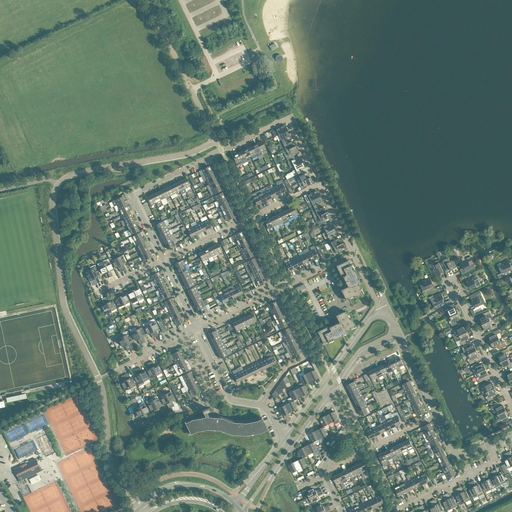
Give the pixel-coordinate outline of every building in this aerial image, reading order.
[(287,131),(284,124),(278,127),(279,128),(272,131),(275,137),(275,136),(287,131)] [(289,136),(287,131),(275,136),(279,144),(285,142),(283,139),(289,136)] [(262,141),(257,144),(261,152),(266,149),(262,141)] [(286,144),(285,142),(279,144),(280,145),(279,146),(280,149),(285,148),(286,150),(294,147),(294,146),(291,141),(286,144)] [(261,152),(257,144),(252,146),(257,157),(262,155),(261,152)] [(257,157),(252,146),(247,149),(251,156),(252,159),(257,157)] [(293,155),(298,152),(295,146),(294,146),(294,147),(286,150),(283,152),(287,160),(292,157),(294,156),(293,155)] [(251,156),(247,149),(242,151),(246,159),(251,156)] [(246,159),(242,151),(237,153),(242,164),(247,162),(246,159)] [(242,164),(237,153),(232,156),(237,166),(242,164)] [(303,162),(300,156),(293,159),(292,157),(287,160),(288,163),(287,163),(290,168),(294,166),(302,162),(303,162)] [(304,168),(302,162),(294,166),(296,171),(293,173),(294,175),(300,173),(299,170),(304,168)] [(201,176),(212,171),(209,166),(198,171),(201,176)] [(214,176),(212,171),(201,176),(203,181),(206,180),(214,176)] [(300,173),(294,175),(298,183),(301,182),(309,178),(307,173),(301,175),(300,173)] [(216,181),(214,176),(206,180),(209,185),(216,181)] [(307,187),(313,184),(310,177),(309,178),(301,182),(304,187),(306,186),(307,187)] [(186,178),(181,181),(185,189),(190,186),(186,178)] [(286,191),(283,184),(282,180),(276,183),(277,185),(281,193),(286,191)] [(181,181),(176,183),(180,191),(181,194),(186,192),(185,189),(181,181)] [(219,186),(216,181),(209,185),(206,186),(209,191),(219,186)] [(180,191),(176,183),(171,185),(175,193),(180,191)] [(175,193),(171,185),(166,188),(170,196),(175,193)] [(276,196),(272,188),(271,185),(266,187),(267,190),(271,198),(276,196)] [(281,193),(277,185),(272,188),(276,196),(281,193)] [(221,191),(219,186),(209,191),(211,196),(221,191)] [(170,196),(166,188),(162,190),(165,198),(170,196)] [(162,190),(157,193),(162,203),(166,200),(165,198),(162,190)] [(266,200),(262,192),(261,190),(256,192),(261,203),(266,200)] [(271,198),(267,190),(262,192),(266,200),(271,198)] [(307,194),(303,196),(307,202),(318,197),(319,196),(316,190),(310,193),(310,194),(308,195),(307,194)] [(224,197),(222,192),(214,196),(217,201),(224,197)] [(261,203),(256,192),(251,194),(256,205),(261,203)] [(157,193),(152,195),(156,203),(157,205),(162,203),(157,193)] [(156,203),(152,195),(147,197),(151,205),(156,203)] [(117,205),(124,201),(122,196),(111,202),(114,207),(117,205)] [(227,202),(224,197),(217,201),(219,206),(227,202)] [(321,202),(318,197),(307,202),(309,207),(310,207),(311,210),(316,207),(315,205),(321,202)] [(119,210),(127,206),(124,201),(117,205),(119,210)] [(229,207),(227,202),(219,206),(221,211),(229,207)] [(129,211),(127,206),(119,210),(121,215),(129,211)] [(326,212),(323,207),(319,209),(318,206),(316,207),(311,210),(313,213),(312,213),(314,218),(326,212)] [(232,212),(229,207),(221,211),(224,216),(232,212)] [(294,207),(289,209),(292,217),(298,215),(294,207)] [(292,217),(289,209),(284,212),(288,220),(292,217)] [(132,216),(129,211),(121,215),(124,220),(132,216)] [(222,223),(234,217),(232,212),(224,216),(220,218),(222,223)] [(288,220),(284,212),(279,214),(283,222),(284,224),(289,222),(288,220)] [(323,221),(330,218),(327,212),(326,212),(314,218),(317,223),(319,225),(324,223),(323,221)] [(283,222),(279,214),(274,216),(278,224),(283,222)] [(126,225),(134,221),(132,216),(124,220),(121,221),(123,226),(126,225)] [(279,227),(278,224),(274,216),(269,219),(273,227),(274,229),(279,227)] [(273,227),(269,219),(264,221),(268,229),(273,227)] [(164,221),(156,225),(158,230),(166,226),(169,224),(166,220),(164,221)] [(207,220),(201,222),(205,230),(210,227),(207,220)] [(136,226),(134,221),(126,225),(128,230),(136,226)] [(335,228),(331,221),(325,224),(324,223),(319,225),(319,226),(320,228),(323,227),(326,232),(334,228),(335,228)] [(205,230),(201,222),(197,224),(200,232),(205,230)] [(200,232),(197,224),(192,227),(196,235),(200,232)] [(136,226),(128,230),(126,231),(129,236),(139,231),(136,226)] [(168,231),(166,226),(158,230),(161,234),(168,231)] [(196,235),(192,227),(187,229),(191,237),(196,235)] [(336,233),(334,228),(326,232),(323,233),(326,241),(332,239),(330,236),(336,233)] [(171,235),(168,231),(161,234),(163,239),(171,235)] [(244,237),(241,231),(231,236),(232,238),(231,238),(233,242),(236,240),(244,237)] [(142,237),(140,232),(135,235),(132,236),(134,241),(142,237)] [(174,234),(171,235),(163,239),(165,244),(175,239),(176,239),(174,234)] [(144,242),(142,237),(134,241),(137,246),(144,242)] [(246,241),(244,237),(236,240),(238,245),(246,241)] [(333,241),(332,239),(326,241),(330,249),(341,244),(341,243),(339,238),(333,241)] [(177,242),(175,239),(165,244),(168,249),(176,245),(175,243),(177,242)] [(248,246),(246,241),(238,245),(240,250),(248,246)] [(147,247),(144,242),(137,246),(139,251),(147,247)] [(341,244),(330,249),(333,254),(334,255),(338,253),(338,252),(339,252),(345,249),(342,243),(341,243),(341,244)] [(218,244),(213,246),(217,254),(222,251),(218,244)] [(217,254),(213,246),(208,248),(212,256),(217,254)] [(251,251),(248,246),(240,250),(243,255),(251,251)] [(318,257),(314,249),(315,249),(314,246),(310,247),(311,250),(309,251),(313,259),(318,257)] [(149,252),(147,247),(139,251),(141,256),(149,252)] [(212,256),(208,248),(203,251),(207,259),(212,256)] [(207,259),(203,251),(198,253),(202,261),(207,259)] [(253,256),(251,251),(243,255),(245,260),(253,256)] [(313,259),(309,251),(304,254),(308,261),(313,259)] [(152,257),(149,252),(141,256),(144,261),(152,257)] [(308,261),(304,254),(299,256),(303,264),(308,261)] [(122,255),(117,258),(123,271),(126,270),(123,263),(126,262),(122,255)] [(303,264),(299,256),(294,258),(298,266),(303,264)] [(467,259),(460,263),(462,267),(463,268),(464,268),(467,273),(469,272),(476,269),(474,266),(475,266),(472,260),(470,257),(466,258),(467,259)] [(123,271),(117,258),(111,260),(115,267),(118,266),(121,272),(123,271)] [(256,263),(254,258),(243,263),(246,268),(256,263)] [(293,269),(288,258),(286,259),(284,260),(284,261),(283,261),(288,271),(293,269)] [(298,266),(294,258),(290,261),(288,258),(293,269),(298,266)] [(447,270),(450,269),(452,268),(452,270),(456,267),(453,260),(450,261),(448,258),(443,261),(447,270)] [(113,268),(109,261),(108,259),(103,261),(110,277),(113,276),(110,270),(113,268)] [(185,265),(183,260),(175,264),(177,269),(185,265)] [(509,265),(510,264),(508,260),(501,264),(502,266),(499,268),(501,273),(497,275),(499,279),(511,272),(510,270),(511,269),(509,265)] [(110,277),(103,261),(97,264),(102,274),(105,272),(108,278),(110,277)] [(361,289),(357,282),(357,280),(358,279),(354,269),(352,270),(347,261),(336,266),(336,267),(341,276),(342,275),(347,287),(341,290),(345,299),(345,300),(353,296),(354,298),(361,294),(359,290),(361,289)] [(259,268),(256,263),(246,268),(248,273),(259,268)] [(436,277),(440,275),(439,274),(444,272),(439,263),(433,265),(435,269),(432,270),(436,277)] [(90,267),(91,270),(97,283),(100,282),(97,276),(100,275),(95,265),(90,267)] [(180,274),(187,270),(185,265),(177,269),(180,274)] [(251,278),(261,273),(259,268),(248,273),(251,278)] [(97,283),(91,270),(86,273),(89,280),(92,279),(95,285),(97,283)] [(190,275),(187,270),(180,274),(182,278),(190,275)] [(153,280),(161,277),(159,272),(151,275),(153,280)] [(253,283),(263,277),(261,273),(251,278),(253,283)] [(192,280),(190,275),(182,278),(184,283),(192,280)] [(156,285),(163,281),(161,277),(153,280),(156,285)] [(266,282),(263,277),(253,283),(255,288),(266,282)] [(434,286),(433,286),(431,282),(432,281),(430,277),(422,281),(424,283),(420,285),(423,291),(422,291),(424,294),(435,288),(434,286)] [(480,284),(478,279),(478,278),(474,280),(473,277),(465,281),(468,285),(469,285),(471,289),(480,284)] [(195,285),(192,280),(184,283),(187,288),(195,285)] [(166,286),(163,281),(156,285),(158,290),(166,286)] [(133,284),(130,285),(137,298),(142,296),(139,289),(136,290),(133,284)] [(137,298),(130,285),(128,287),(131,293),(128,294),(131,301),(137,298)] [(237,296),(234,288),(232,285),(227,288),(233,298),(237,296)] [(168,291),(166,286),(158,290),(160,295),(168,291)] [(198,291),(195,286),(188,290),(190,295),(198,291)] [(239,286),(234,288),(237,296),(242,293),(239,286)] [(227,288),(222,290),(224,293),(228,301),(233,298),(227,288)] [(120,290),(117,292),(124,305),(129,302),(126,295),(123,296),(120,290)] [(163,300),(171,296),(168,291),(160,295),(163,300)] [(200,296),(198,291),(190,295),(192,300),(200,296)] [(124,305),(117,292),(115,293),(118,299),(115,300),(118,307),(124,305)] [(485,303),(483,297),(481,294),(478,296),(476,292),(469,296),(471,299),(470,300),(473,304),(474,303),(476,307),(485,303)] [(228,301),(224,293),(219,295),(223,303),(228,301)] [(444,302),(442,298),(443,297),(441,293),(434,296),(433,295),(428,298),(430,302),(432,301),(434,307),(433,307),(435,310),(440,307),(439,304),(444,302)] [(203,301),(200,296),(192,300),(195,305),(203,301)] [(107,297),(104,298),(111,311),(116,308),(113,301),(110,303),(107,297)] [(111,311),(104,298),(102,299),(105,305),(102,307),(106,314),(111,311)] [(164,302),(161,303),(163,308),(166,307),(174,303),(171,298),(164,302)] [(205,300),(203,301),(195,305),(197,310),(205,306),(208,305),(205,300)] [(278,306),(275,301),(267,305),(270,310),(278,306)] [(176,308),(174,303),(166,307),(168,312),(176,308)] [(452,304),(438,311),(438,312),(439,311),(441,314),(445,313),(447,318),(445,319),(450,317),(458,313),(455,307),(454,308),(452,304)] [(207,311),(205,306),(197,310),(200,315),(207,311)] [(280,311),(278,306),(270,310),(272,315),(280,311)] [(179,313),(176,308),(168,312),(171,316),(179,313)] [(282,316),(280,311),(272,315),(274,320),(282,316)] [(345,311),(335,316),(339,322),(327,328),(327,327),(317,331),(323,343),(332,339),(333,340),(342,336),(343,335),(342,334),(351,329),(350,327),(354,325),(351,318),(349,319),(345,311)] [(484,317),(479,319),(482,325),(490,321),(493,319),(489,311),(482,314),(484,317)] [(181,318),(179,313),(171,316),(173,321),(181,318)] [(461,318),(458,313),(450,317),(451,319),(449,320),(451,326),(457,324),(456,321),(461,318)] [(252,314),(247,316),(251,324),(256,321),(252,314)] [(251,324),(247,316),(242,318),(246,326),(251,324)] [(285,321),(282,316),(274,320),(272,321),(274,326),(277,325),(285,321)] [(181,318),(173,321),(171,322),(173,328),(183,323),(181,318)] [(246,326),(242,318),(238,321),(241,329),(246,326)] [(158,328),(154,321),(153,319),(148,321),(149,324),(155,337),(158,335),(155,329),(158,328)] [(155,337),(149,324),(148,321),(143,324),(147,333),(150,332),(153,338),(155,337)] [(241,329),(238,321),(232,323),(236,331),(241,329)] [(287,326),(285,321),(277,325),(279,330),(287,326)] [(493,326),(490,321),(482,325),(484,330),(489,328),(491,331),(497,327),(496,325),(493,326)] [(454,338),(467,332),(464,326),(460,328),(458,326),(453,329),(455,333),(452,334),(454,338)] [(143,343),(136,330),(135,327),(130,330),(134,340),(137,338),(140,344),(143,343)] [(141,327),(136,330),(143,343),(145,342),(142,336),(145,334),(141,327)] [(290,333),(288,328),(280,331),(283,337),(290,333)] [(488,338),(491,343),(499,339),(496,334),(500,332),(498,329),(492,333),(493,335),(488,338)] [(219,335),(217,330),(209,334),(211,339),(219,335)] [(132,341),(129,334),(127,331),(122,334),(123,336),(130,349),(132,348),(129,342),(132,341)] [(466,339),(470,337),(467,332),(454,338),(456,342),(458,341),(461,345),(468,342),(466,339)] [(293,338),(290,333),(283,337),(285,341),(293,338)] [(221,340),(219,335),(211,339),(214,344),(221,340)] [(130,349),(123,336),(118,339),(121,346),(124,344),(127,351),(130,349)] [(295,342),(293,338),(285,341),(283,343),(285,347),(295,342)] [(504,340),(500,342),(499,339),(491,343),(493,349),(498,347),(500,349),(506,346),(504,340)] [(224,345),(221,340),(214,344),(216,348),(224,345)] [(298,347),(295,342),(285,347),(287,352),(298,347)] [(468,355),(476,350),(474,345),(470,347),(469,344),(462,347),(465,353),(467,352),(468,355)] [(226,349),(224,345),(216,348),(218,353),(226,349)] [(300,352),(298,347),(287,352),(290,357),(300,352)] [(232,353),(229,348),(226,349),(218,353),(221,358),(232,353)] [(497,357),(500,362),(508,358),(506,353),(509,351),(507,348),(501,352),(502,354),(497,357)] [(171,361),(174,359),(181,355),(179,350),(168,356),(171,361)] [(479,356),(476,350),(468,355),(469,357),(467,358),(470,364),(475,361),(474,359),(479,356)] [(271,352),(266,355),(267,358),(271,365),(276,363),(272,355),(271,352)] [(184,360),(181,355),(174,359),(176,364),(184,360)] [(400,357),(394,359),(398,368),(397,368),(398,371),(401,369),(399,367),(404,365),(400,357)] [(271,365),(267,358),(262,360),(266,368),(271,365)] [(511,359),(510,361),(508,358),(500,362),(503,368),(508,365),(509,368),(511,366),(511,359)] [(398,368),(394,359),(389,362),(393,370),(397,368),(398,368)] [(176,370),(186,365),(184,360),(176,364),(173,365),(176,370)] [(266,368),(262,360),(257,362),(261,370),(266,368)] [(152,361),(150,362),(156,376),(161,373),(158,366),(155,367),(152,361)] [(156,376),(150,362),(147,364),(150,370),(147,371),(151,378),(156,376)] [(261,370),(257,362),(253,365),(256,373),(261,370)] [(393,370),(389,362),(384,364),(388,373),(387,373),(388,376),(390,374),(389,372),(393,370)] [(477,373),(485,369),(483,364),(478,366),(476,363),(471,366),(474,372),(476,371),(477,373)] [(388,373),(384,364),(379,367),(383,375),(387,373),(388,373)] [(178,375),(189,370),(186,365),(176,370),(178,375)] [(256,373),(253,365),(248,367),(251,375),(256,373)] [(247,377),(243,369),(241,366),(236,369),(238,372),(242,380),(247,377)] [(140,367),(137,369),(145,385),(150,382),(145,372),(143,373),(140,367)] [(251,375),(248,367),(243,369),(247,377),(251,375)] [(292,369),(290,370),(292,375),(298,373),(296,369),(295,367),(292,369)] [(383,375),(379,367),(374,369),(378,378),(377,378),(378,381),(380,379),(379,377),(383,375)] [(137,369),(134,370),(137,376),(134,377),(139,387),(145,385),(137,369)] [(378,378),(374,369),(368,372),(372,380),(377,378),(378,378)] [(488,375),(485,369),(477,373),(478,376),(476,377),(479,383),(485,380),(483,377),(488,375)] [(314,370),(309,372),(313,380),(318,378),(316,373),(314,370)] [(181,382),(192,377),(189,372),(179,377),(181,382)] [(242,380),(238,372),(233,374),(237,382),(242,380)] [(303,372),(298,374),(300,377),(299,377),(302,382),(303,385),(309,382),(305,374),(303,372)] [(313,380),(309,372),(305,374),(309,382),(313,380)] [(127,374),(124,375),(130,388),(136,385),(132,378),(130,380),(127,374)] [(130,388),(124,375),(121,376),(124,382),(122,384),(125,391),(126,393),(132,390),(130,388)] [(194,382),(192,377),(181,382),(184,387),(194,382)] [(361,386),(359,384),(357,385),(355,381),(347,385),(349,390),(358,386),(358,387),(361,386)] [(401,385),(403,389),(404,390),(412,386),(410,381),(401,385)] [(197,387),(194,382),(184,387),(186,392),(197,387)] [(302,382),(298,385),(299,388),(303,396),(308,393),(304,385),(303,385),(302,382)] [(486,382),(480,385),(482,390),(481,391),(482,394),(486,392),(495,388),(492,382),(487,385),(486,382)] [(360,391),(358,387),(358,386),(349,390),(352,395),(360,391)] [(415,391),(412,386),(404,390),(403,389),(401,390),(402,392),(404,391),(406,395),(415,391)] [(199,392),(197,387),(186,392),(189,399),(197,395),(196,393),(199,392)] [(299,388),(294,390),(298,398),(303,396),(299,388)] [(497,394),(495,388),(486,392),(487,395),(485,396),(488,402),(494,399),(492,396),(497,394)] [(298,398),(294,390),(289,392),(293,401),(298,398)] [(366,396),(364,394),(362,395),(360,391),(352,395),(354,400),(363,396),(363,398),(366,396)] [(417,396),(415,391),(406,395),(408,399),(409,400),(417,396)] [(171,392),(165,394),(172,407),(174,406),(171,400),(174,399),(171,392)] [(172,407),(165,394),(160,397),(163,404),(166,402),(169,409),(172,407)] [(156,396),(151,398),(159,414),(162,412),(158,406),(161,405),(158,398),(157,396),(156,396)] [(365,402),(363,398),(363,396),(354,400),(357,406),(365,402)] [(420,402),(417,396),(409,400),(408,399),(406,400),(407,403),(409,402),(411,406),(420,402)] [(151,398),(146,401),(147,403),(150,410),(153,409),(156,415),(159,414),(151,398)] [(294,401),(288,403),(292,411),(297,409),(294,401)] [(370,407),(369,404),(367,405),(365,402),(357,406),(359,411),(368,407),(368,408),(370,407)] [(414,411),(422,407),(420,402),(411,406),(408,407),(409,411),(409,412),(410,414),(412,413),(411,411),(413,409),(414,411)] [(292,411),(288,403),(284,405),(288,413),(292,411)] [(145,404),(140,407),(146,420),(149,419),(146,412),(148,411),(145,404)] [(288,413),(284,405),(279,408),(282,416),(288,413)] [(496,412),(497,415),(495,416),(506,411),(503,405),(498,407),(497,405),(491,407),(494,413),(496,412)] [(146,420),(140,407),(134,409),(138,416),(140,415),(143,421),(146,420)] [(370,412),(368,408),(368,407),(359,411),(362,416),(370,412)] [(425,412),(422,407),(414,411),(413,409),(411,411),(412,413),(414,412),(417,416),(425,412)] [(233,422),(228,420),(221,418),(212,417),(213,409),(208,409),(208,408),(183,420),(190,434),(196,431),(207,429),(210,429),(215,430),(218,430),(226,433),(231,434),(246,435),(256,433),(260,433),(265,430),(267,429),(261,417),(261,418),(256,421),(245,423),(233,422)] [(339,419),(335,411),(330,414),(334,422),(335,424),(340,422),(338,419),(339,419)] [(507,417),(508,416),(506,411),(495,416),(498,421),(496,422),(499,426),(509,421),(507,417)] [(401,423),(397,415),(398,415),(397,412),(392,415),(393,417),(392,418),(396,426),(401,423)] [(334,422),(330,414),(325,416),(329,424),(334,422)] [(392,418),(393,417),(392,415),(390,416),(391,418),(387,420),(391,429),(396,426),(392,418)] [(329,424),(325,416),(320,418),(324,427),(329,424)] [(382,423),(383,422),(382,420),(379,421),(381,423),(377,425),(381,433),(386,431),(382,423)] [(387,420),(383,422),(382,423),(386,431),(391,429),(387,420)] [(422,427),(424,431),(424,432),(433,428),(430,423),(422,427)] [(372,428),(373,427),(372,425),(369,426),(370,428),(366,430),(370,439),(376,436),(372,428)] [(377,425),(373,427),(372,428),(376,436),(381,433),(377,425)] [(324,427),(319,429),(323,437),(328,435),(324,427)] [(435,433),(433,428),(424,432),(424,431),(422,432),(423,435),(425,434),(427,437),(435,433)] [(323,437),(319,429),(314,431),(318,440),(323,437)] [(318,440),(314,431),(309,434),(313,442),(318,440)] [(438,439),(435,433),(427,437),(429,441),(429,443),(438,439)] [(440,444),(438,439),(429,443),(429,441),(427,443),(428,445),(430,444),(432,448),(440,444)] [(409,440),(404,442),(408,450),(407,451),(408,453),(410,452),(409,450),(413,448),(409,440)] [(314,442),(309,445),(313,453),(318,450),(314,442)] [(408,450),(404,442),(399,445),(403,453),(407,451),(408,450)] [(443,449),(440,444),(432,448),(434,452),(434,453),(443,449)] [(313,453),(309,445),(304,447),(308,455),(313,453)] [(403,453),(399,445),(394,447),(398,455),(397,456),(398,458),(400,457),(399,455),(403,453)] [(308,455),(304,447),(299,449),(303,458),(308,455)] [(398,455),(394,447),(389,450),(393,458),(397,456),(398,455)] [(445,454),(443,449),(434,453),(434,452),(432,453),(433,455),(435,454),(437,458),(445,454)] [(393,458),(389,450),(383,452),(387,460),(386,461),(387,463),(390,462),(389,460),(393,458)] [(387,460),(383,452),(378,455),(382,463),(386,461),(387,460)] [(448,459),(445,454),(437,458),(439,462),(439,463),(448,459)] [(303,458),(298,460),(302,468),(307,466),(303,458)] [(41,470),(38,464),(35,459),(15,468),(18,474),(16,475),(19,481),(41,470)] [(450,464),(448,459),(439,463),(439,462),(437,463),(438,465),(440,464),(442,468),(450,464)] [(297,471),(302,468),(298,460),(293,462),(297,471)] [(297,471),(293,462),(288,465),(292,473),(297,471)] [(364,462),(358,464),(362,473),(361,473),(362,475),(365,474),(363,472),(368,470),(364,462)] [(362,473),(358,464),(353,467),(357,475),(361,473),(362,473)] [(453,469),(450,464),(442,468),(444,472),(444,473),(453,469)] [(357,475),(353,467),(348,469),(352,478),(351,478),(352,480),(354,479),(353,477),(357,475)] [(352,478),(348,469),(343,472),(347,480),(351,478),(352,478)] [(455,475),(453,469),(444,473),(444,472),(442,473),(443,476),(445,475),(447,479),(455,475)] [(496,469),(494,471),(501,485),(504,484),(505,486),(508,485),(508,484),(508,483),(508,482),(508,481),(505,482),(501,473),(499,474),(496,469)] [(501,485),(494,471),(491,472),(493,477),(491,478),(496,487),(501,485)] [(347,480),(343,472),(338,474),(342,483),(341,483),(342,485),(344,484),(343,482),(347,480)] [(420,475),(421,475),(420,472),(418,473),(419,476),(415,478),(419,486),(424,483),(420,475)] [(425,472),(421,475),(420,475),(424,483),(429,481),(425,472)] [(342,483),(338,474),(332,477),(336,485),(341,483),(342,483)] [(496,487),(491,478),(489,479),(487,474),(484,475),(491,490),(496,487)] [(482,484),(481,485),(485,493),(491,490),(484,475),(481,477),(484,482),(481,483),(482,484)] [(410,480),(411,480),(410,477),(407,478),(409,481),(405,483),(409,491),(414,488),(410,480)] [(419,486),(415,478),(411,480),(410,480),(414,488),(419,486)] [(474,480),(471,482),(478,496),(483,493),(479,484),(476,485),(474,480)] [(399,485),(401,484),(399,482),(397,483),(398,486),(394,488),(398,496),(403,493),(399,485)] [(478,496),(471,482),(468,483),(471,488),(468,489),(473,498),(478,496)] [(409,491),(405,483),(401,484),(399,485),(403,493),(409,491)] [(461,486),(458,488),(465,502),(470,500),(466,490),(463,491),(461,486)] [(312,487),(305,490),(306,492),(309,498),(322,491),(321,488),(316,491),(314,488),(313,489),(312,487)] [(465,502),(458,488),(456,489),(458,494),(456,495),(460,505),(465,502)] [(309,498),(306,499),(309,504),(311,503),(320,499),(318,496),(323,494),(322,491),(309,498)] [(448,493),(445,494),(452,509),(458,506),(453,497),(451,498),(448,493)] [(374,497),(375,497),(374,494),(372,496),(373,498),(369,500),(373,508),(378,506),(374,497)] [(452,509),(445,494),(443,495),(445,500),(443,501),(447,511),(452,509)] [(384,503),(380,495),(375,497),(374,497),(378,506),(384,503)] [(364,502),(365,502),(364,499),(362,501),(363,503),(359,505),(362,511),(365,511),(368,511),(364,502)] [(435,499),(433,500),(438,511),(444,511),(440,503),(438,504),(435,499)] [(373,508),(369,500),(365,502),(364,502),(368,511),(373,508)] [(438,511),(433,500),(430,502),(432,507),(430,508),(431,510),(430,511),(438,511)]
